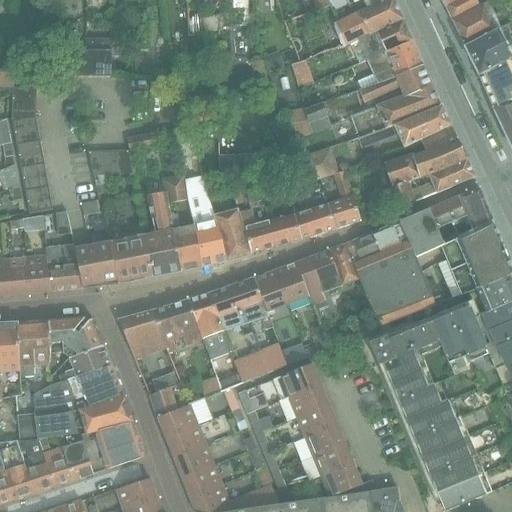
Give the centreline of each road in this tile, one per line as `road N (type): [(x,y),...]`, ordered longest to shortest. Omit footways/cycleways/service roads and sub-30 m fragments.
road 1 (residential): [(511,216),(412,0)]
road 2 (residential): [(47,94),(97,305)]
road 3 (residential): [(416,511),(402,482),(372,470),(328,367)]
road 4 (residential): [(97,305),(159,462)]
road 5 (residential): [(12,511),(159,462)]
